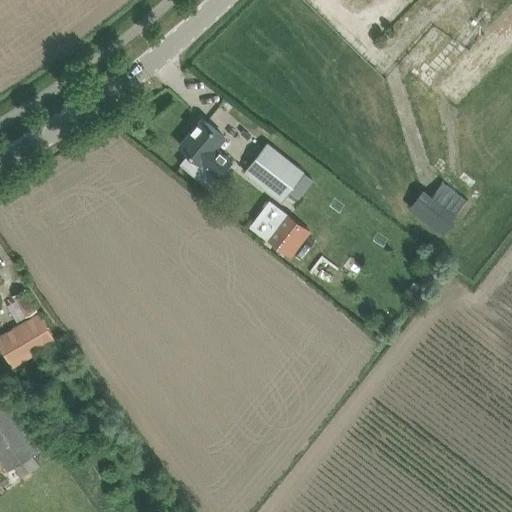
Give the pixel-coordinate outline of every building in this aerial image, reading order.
[(179,163),(203,183),(212,172),(218,178),(233,160),(216,146),(224,137),(202,119),(179,145),(188,153),(179,163)] [(267,142),(245,171),(282,200),(305,172),(267,142)] [(423,188),(408,207),(443,235),(457,215),(423,188)] [(283,211),(266,236),(291,256),(309,231),(283,211)] [(25,289),(14,295),(26,316),(36,310),(25,289)] [(0,336),(0,346),(12,367),(57,342),(40,313),(0,336)] [(0,461),(6,471),(13,467),(19,477),(38,467),(31,455),(38,451),(0,390),(0,461)]
